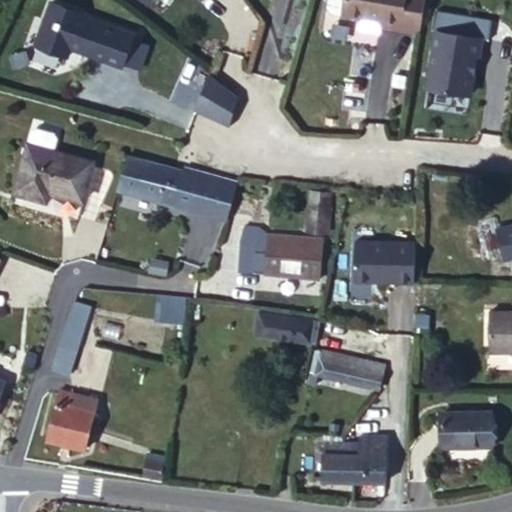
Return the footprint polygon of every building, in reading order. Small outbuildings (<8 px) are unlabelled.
[(388,13),(387,17),(424,24),(428,0),(334,0),(336,3),(388,13)] [(58,1),(39,43),(54,50),(56,47),(72,54),(74,49),(94,57),(93,58),(124,73),(139,41),(88,17),(89,15),(58,1)] [(488,36),(440,28),(430,85),(475,93),(482,56),(485,56),(488,36)] [(70,57),(72,54),(56,47),(54,50),(70,57)] [(195,111),(231,125),(239,95),(210,73),(195,111)] [(25,140),(9,184),(44,195),(48,183),(79,191),(89,158),(49,147),(53,134),(50,129),(33,124),(28,127),(25,140)] [(136,158),(129,185),(231,213),(242,181),(188,167),(187,171),(136,158)] [(310,239),(323,241),(331,198),(308,194),(303,218),(314,219),(310,239)] [(511,251),(511,215),(493,219),(501,254),(511,251)] [(415,238),(354,237),(354,277),(414,277),(415,238)] [(268,241),(266,264),(319,270),(322,248),(268,241)] [(186,324),(188,297),(154,295),(152,322),(186,324)] [(511,306),(491,306),(490,343),(511,342),(511,306)] [(309,316),(247,308),(245,326),(306,334),(309,316)] [(93,323),(70,318),(58,363),(80,369),(93,323)] [(378,351),(318,346),(316,371),(376,376),(378,351)] [(398,348),(396,363),(406,363),(404,347),(398,348)] [(397,378),(396,393),(404,393),(404,379),(397,378)] [(92,443),(101,409),(80,403),(84,388),(70,385),(58,435),(92,443)] [(80,403),(101,409),(105,393),(84,388),(80,403)] [(492,441),(492,408),(444,407),(443,440),(492,441)] [(364,442),(361,479),(393,481),(396,438),(365,436),(364,442)] [(325,476),(361,479),(364,442),(329,442),(325,476)]
